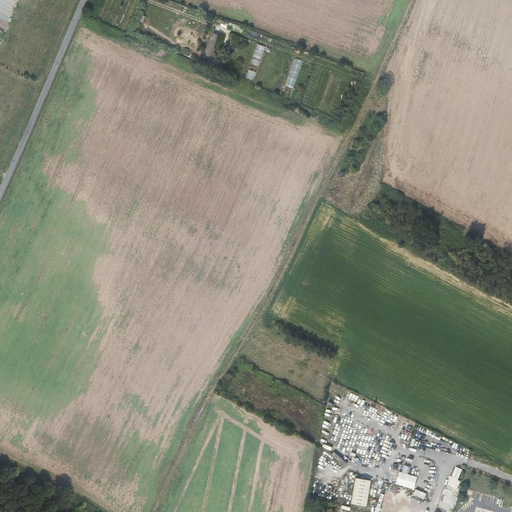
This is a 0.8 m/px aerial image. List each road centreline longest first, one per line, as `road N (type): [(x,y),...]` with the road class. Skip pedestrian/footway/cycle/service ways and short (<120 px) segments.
road 1 (track): [(408,0),(287,261),(198,410),(151,511)]
road 2 (unclassified): [(0,185),(83,0)]
